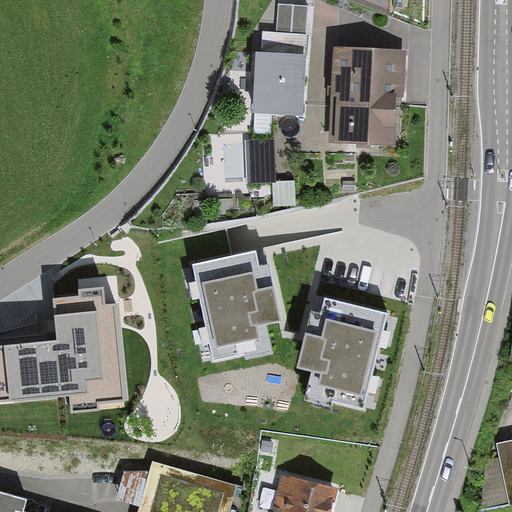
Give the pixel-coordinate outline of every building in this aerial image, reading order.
[(394,0),(344,0),(344,9),(394,11),(394,0)] [(308,5),(279,3),(277,33),(264,32),(263,54),(259,54),(256,111),(301,113),(304,57),(305,57),(308,5)] [(396,57),(339,54),(334,139),(392,141),(396,57)] [(278,142),(252,142),(253,188),(280,187),(278,142)] [(278,186),(279,210),(299,210),(299,185),(278,186)] [(268,264),(259,266),(256,251),(193,264),(214,361),(246,354),(247,358),(273,352),(265,315),(271,313),(268,297),(275,296),(268,264)] [(131,407),(116,276),(79,280),(81,294),(55,297),(60,338),(0,345),(0,406),(69,398),(71,413),(131,407)] [(308,358),(315,360),(307,394),(364,408),(387,313),(324,297),(320,313),(313,311),(305,343),(311,344),(308,358)] [(511,443),(492,447),(495,459),(484,461),(478,510),(511,503),(511,443)] [(224,511),(231,490),(154,468),(141,511),(224,511)] [(270,511),(324,511),(330,491),(280,478),(270,511)] [(0,511),(19,511),(22,503),(0,497),(0,511)]
